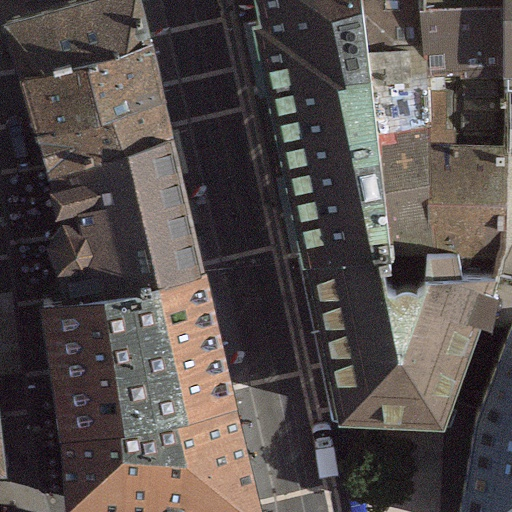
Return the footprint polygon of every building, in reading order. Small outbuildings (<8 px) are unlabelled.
[(22,71),(147,35),(139,0),(74,0),(7,19),(22,71)] [(260,0),(336,405),(442,409),(484,281),(492,266),(425,243),(422,253),(394,253),(373,114),(429,105),(429,39),(423,0),(260,0)] [(504,0),(423,0),(429,39),(429,105),(430,128),(504,126),(504,109),(504,0)] [(38,124),(160,86),(147,35),(22,71),(38,124)] [(50,165),(170,127),(160,86),(38,124),(50,165)] [(429,105),(373,114),(394,253),(422,253),(425,243),(492,266),(507,220),(504,126),(430,128),(429,105)] [(70,291),(201,264),(170,127),(50,165),(63,220),(50,238),(58,257),(61,257),(70,291)] [(201,264),(70,291),(43,296),(59,412),(68,496),(144,503),(143,510),(164,511),(206,511),(207,510),(234,511),(253,511),(258,506),(201,264)] [(464,477),(457,511),(511,511),(511,311),(478,385),(471,418),(464,477)]
